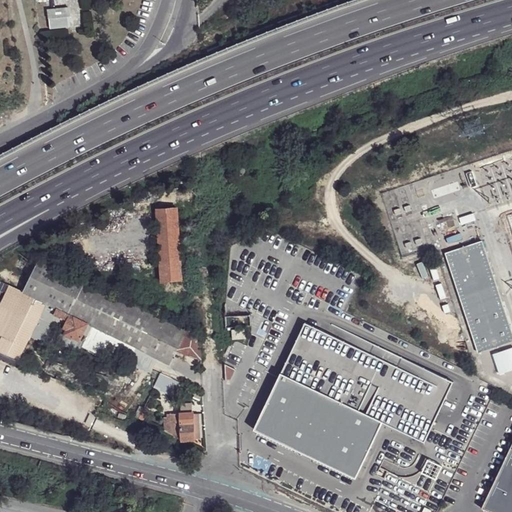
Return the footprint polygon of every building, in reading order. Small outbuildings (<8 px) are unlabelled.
[(46,8),(49,29),(70,26),(67,5),(46,8)] [(245,166),(243,163),(241,163),(237,163),(234,164),(234,165),(232,168),(232,171),(234,174),(238,176),(241,176),(244,173),(246,170),(245,166)] [(182,280),(177,207),(156,209),(161,282),(182,280)] [(474,214),(459,218),(461,225),(476,220),(474,214)] [(511,331),(482,241),(445,253),(478,353),(511,341),(511,331)] [(84,282),(39,260),(24,292),(46,303),(69,313),(84,282)] [(153,314),(84,282),(69,313),(70,315),(89,323),(101,329),(114,336),(137,346),(153,314)] [(24,292),(10,286),(0,306),(0,354),(18,363),(23,352),(31,335),(41,315),(46,303),(24,292)] [(69,313),(46,303),(41,315),(57,322),(65,326),(70,315),(69,313)] [(186,330),(153,314),(137,346),(160,357),(171,363),(178,347),(186,330)] [(225,314),(225,328),(232,328),(232,337),(245,337),(245,325),(250,325),(250,314),(225,314)] [(41,315),(31,335),(47,342),(57,322),(41,315)] [(89,323),(70,315),(65,326),(63,332),(80,340),(81,340),(84,334),(89,323)] [(114,336),(101,329),(95,340),(106,345),(104,350),(107,351),(114,336)] [(256,436),(353,482),(379,426),(422,446),(451,386),(357,341),(352,351),(307,329),(256,436)] [(198,336),(186,330),(178,347),(201,357),(200,349),(198,348),(198,336)] [(80,340),(63,332),(58,340),(76,348),(77,344),(80,340)] [(88,335),(84,334),(81,340),(80,340),(77,344),(82,347),(83,345),(88,336),(88,335)] [(95,340),(88,336),(83,345),(102,354),(104,350),(106,345),(95,340)] [(137,346),(114,336),(107,351),(129,362),(130,362),(137,346)] [(137,346),(130,362),(152,373),(160,357),(137,346)] [(511,347),(493,354),(499,374),(511,369),(511,347)] [(26,353),(23,352),(18,363),(21,364),(26,353)] [(184,382),(162,371),(155,386),(172,395),(176,385),(181,388),(184,382)] [(203,391),(198,389),(195,397),(202,399),(204,395),(203,391)] [(194,402),(183,402),(183,411),(194,410),(194,402)] [(145,408),(141,417),(145,420),(150,410),(145,408)] [(171,416),(172,435),(183,440),(198,440),(197,437),(202,437),(201,412),(196,412),(196,410),(194,410),(183,411),(181,411),(182,416),(171,416)] [(511,511),(511,443),(482,506),(494,511),(511,511)] [(435,475),(441,464),(428,457),(422,468),(435,475)]
